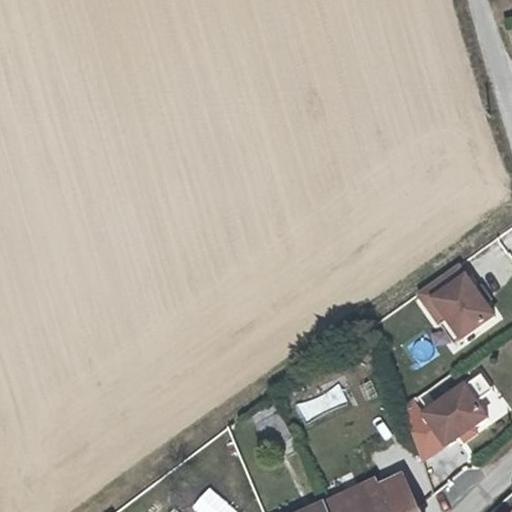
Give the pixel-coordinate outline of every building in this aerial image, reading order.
[(491,314),(453,263),(414,293),(423,306),(431,301),(459,338),(491,314)] [(431,301),(423,306),(452,343),(459,338),(431,301)] [(470,379),(464,384),(476,400),(482,395),(470,379)] [(307,423),(350,403),(341,384),(298,405),(307,423)] [(426,412),(410,424),(422,460),(445,444),(447,445),(486,415),(476,400),(464,384),(426,412)] [(414,396),(402,405),(410,424),(426,412),(414,396)] [(465,465),(435,501),(447,511),(478,476),(465,465)] [(378,480),(318,507),(320,511),(417,511),(402,478),(381,487),(378,480)]
